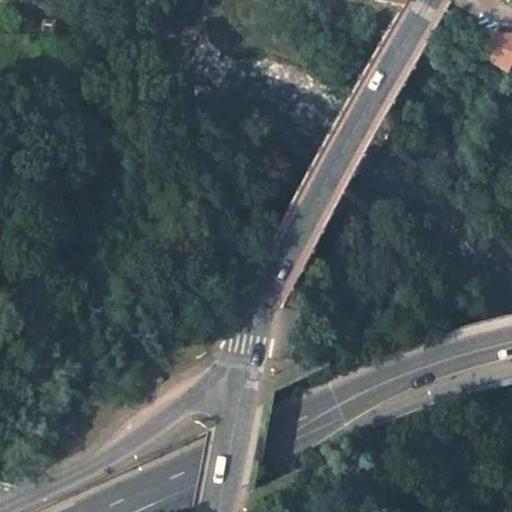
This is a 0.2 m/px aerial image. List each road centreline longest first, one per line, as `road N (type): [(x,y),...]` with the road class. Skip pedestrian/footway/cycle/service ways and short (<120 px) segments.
road 1 (tertiary): [(96,511),(346,406),(511,355)]
road 2 (tertiary): [(431,0),(265,302),(248,371)]
road 3 (tertiary): [(248,371),(180,400),(92,473),(38,491)]
road 4 (tertiary): [(248,371),(218,511)]
